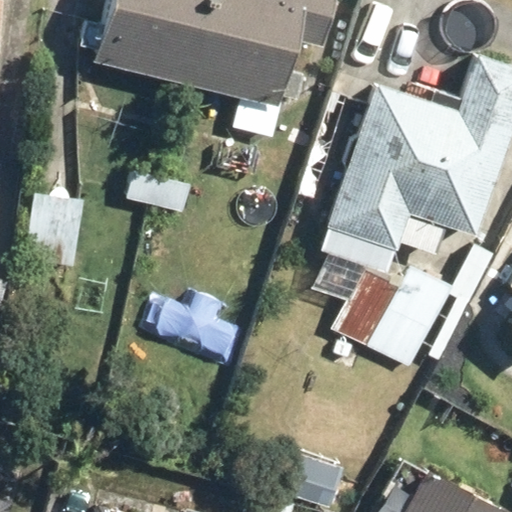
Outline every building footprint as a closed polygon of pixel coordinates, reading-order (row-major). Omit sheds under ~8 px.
[(107,0),(94,55),(284,102),(301,32),(323,37),(332,0),(107,0)] [(511,118),(511,56),(478,45),(462,93),(434,83),(430,96),(377,78),(321,243),(388,266),(408,207),(474,230),(511,118)] [(343,460),(297,446),(284,487),(330,502),(343,460)] [(510,511),(511,509),(511,503),(428,459),(399,511),(510,511)] [(0,511),(7,511),(11,499),(0,495),(0,511)] [(155,511),(110,498),(105,511),(155,511)]
